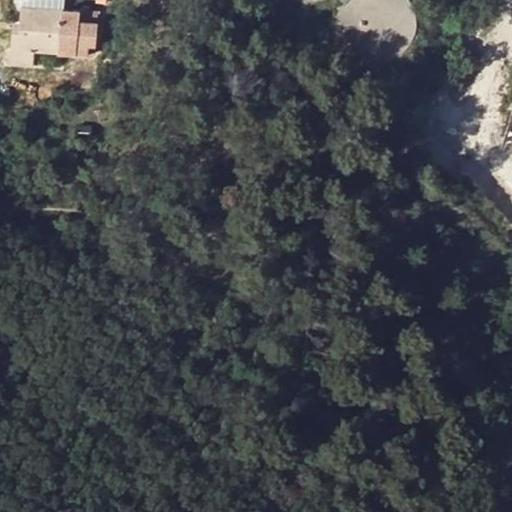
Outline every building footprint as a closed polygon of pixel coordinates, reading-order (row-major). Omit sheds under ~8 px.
[(21,8),(62,11),(63,5),(21,2),(21,8)] [(62,11),(21,8),(20,23),(19,35),(11,34),(8,67),(39,69),(41,53),(76,56),(76,47),(85,47),(87,23),(79,22),(79,13),(62,11)] [(76,56),(97,58),(100,15),(79,13),(79,22),(87,23),(85,47),(76,47),(76,56)] [(19,35),(20,23),(12,23),(11,34),(19,35)] [(511,77),(511,45),(502,42),(492,71),(505,75),(511,77)]
